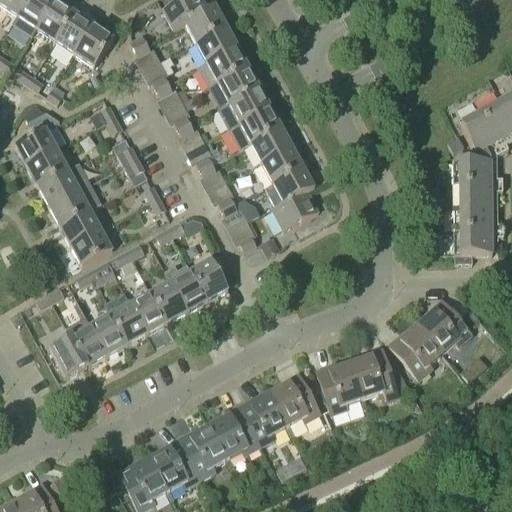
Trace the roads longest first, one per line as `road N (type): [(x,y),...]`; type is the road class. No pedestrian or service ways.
road 1 (residential): [(39,446),(78,451),(278,342),(353,315),(376,284)]
road 2 (residential): [(376,284),(377,193),(327,98)]
road 3 (unclassified): [(327,98),(449,30),(476,0)]
road 4 (residential): [(376,284),(511,278)]
